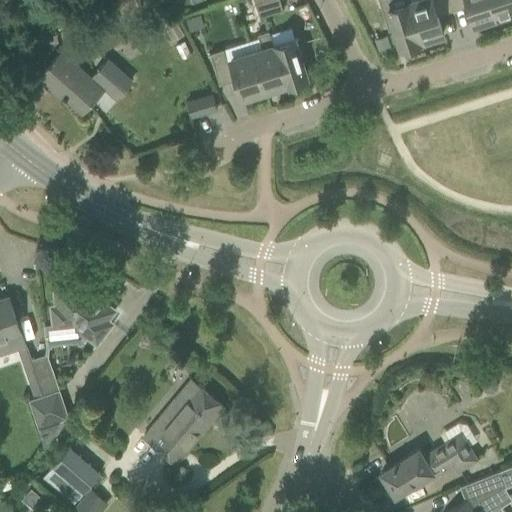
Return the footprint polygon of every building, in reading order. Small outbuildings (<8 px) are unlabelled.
[(282,10),(279,0),(273,0),(255,6),(259,18),(282,10)] [(449,0),(408,0),(409,3),(421,40),(425,39),(426,40),(439,36),(439,34),(443,33),(442,32),(435,9),(450,4),(449,0)] [(449,0),(450,4),(463,0),(466,0),(474,22),(473,22),(473,23),(478,22),(478,24),(491,19),(491,18),(495,16),(490,0),(449,0)] [(511,0),(490,0),(495,16),(500,15),(500,16),(511,12),(511,0)] [(382,8),(381,9),(388,30),(389,30),(387,24),(392,23),(399,47),(403,46),(403,47),(417,43),(416,42),(421,40),(409,3),(383,11),(382,8)] [(199,14),(184,18),(188,29),(188,31),(203,27),(199,14)] [(162,23),(171,41),(183,35),(174,17),(162,23)] [(262,48),(251,51),(263,90),(274,87),(274,89),(282,86),(282,84),(285,83),(273,44),(268,31),(257,34),(262,48)] [(294,38),(273,44),(285,83),(289,82),(289,84),(304,80),(303,77),(306,76),(299,52),(303,51),(305,57),(306,56),(300,36),(298,37),(299,38),(295,39),(294,38)] [(386,36),(374,40),(378,51),(389,47),(386,36)] [(222,49),(209,53),(217,78),(234,73),(241,96),(241,97),(245,96),(246,98),(260,93),(259,91),(263,90),(251,51),(226,59),(222,49)] [(61,51),(51,62),(37,77),(50,88),(53,85),(63,94),(62,96),(65,99),(66,97),(82,111),(104,87),(116,97),(129,82),(131,81),(107,59),(90,77),(61,51)] [(212,94),(186,101),(190,116),(216,109),(212,94)] [(52,323),(43,325),(45,346),(44,354),(47,353),(47,356),(48,351),(52,350),(52,348),(78,345),(78,347),(82,347),(89,338),(96,344),(112,323),(107,319),(114,310),(87,288),(85,290),(84,289),(80,288),(78,288),(78,286),(53,289),(55,306),(50,306),(52,323)] [(9,350),(24,344),(8,297),(0,299),(0,339),(5,338),(9,350)] [(44,354),(28,360),(29,360),(30,360),(42,394),(57,389),(59,389),(47,356),(47,353),(44,354)] [(160,415),(142,436),(150,442),(175,463),(222,406),(197,385),(167,421),(160,415)] [(57,389),(42,394),(28,399),(44,445),(45,446),(66,416),(57,389)] [(418,449),(381,472),(395,495),(414,483),(416,486),(453,463),(458,470),(476,458),(468,446),(460,433),(442,445),(443,447),(424,459),(418,449)] [(72,504),(81,494),(99,474),(69,447),(41,479),(71,506),(72,504)] [(490,511),(511,498),(504,487),(511,483),(511,464),(506,467),(460,486),(466,499),(445,511),(490,511)] [(10,479),(0,481),(0,491),(12,488),(10,480),(10,479)] [(29,488),(21,499),(31,507),(40,497),(29,488)] [(91,490),(74,509),(77,511),(95,511),(94,511),(103,501),(91,490)]
